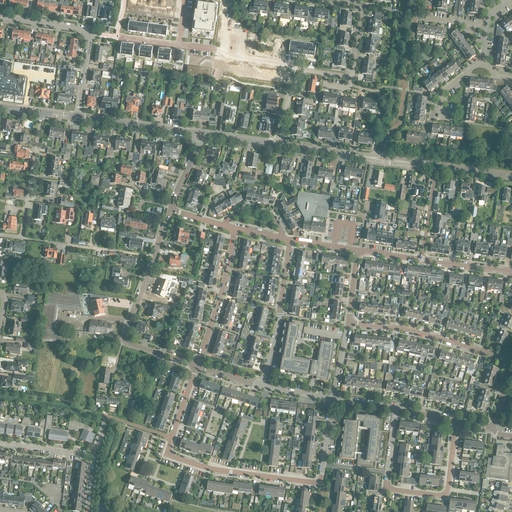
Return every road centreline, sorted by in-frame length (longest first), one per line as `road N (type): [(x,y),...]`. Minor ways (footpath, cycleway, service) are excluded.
road 1 (residential): [(196,365),(130,343),(125,334),(170,209)]
road 2 (residential): [(171,438),(169,455),(235,472),(313,482),(323,464)]
road 3 (residential): [(511,360),(400,327),(349,321)]
road 4 (secondary): [(436,166),(279,144)]
road 5 (residential): [(387,472),(391,490),(447,495),(456,421)]
road 6 (residential): [(0,235),(21,238),(41,112)]
road 7 (residential): [(262,386),(290,240)]
road 8 (residential): [(196,365),(234,228)]
road 9 (residential): [(299,69),(178,44)]
